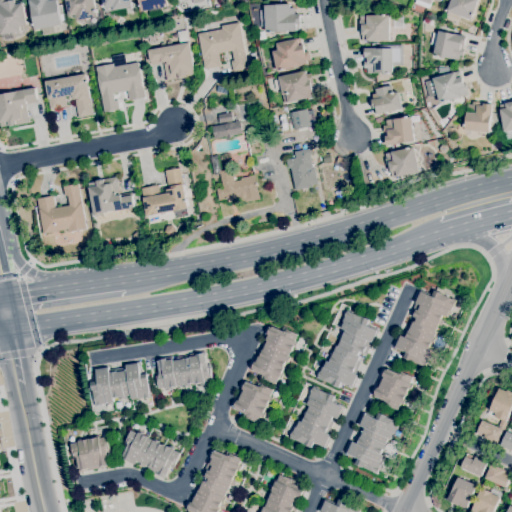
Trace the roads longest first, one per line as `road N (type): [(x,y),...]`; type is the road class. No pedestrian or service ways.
road 1 (secondary): [(9,333),(276,284),(444,233)]
road 2 (secondary): [(511,180),(273,252),(123,280)]
road 3 (tertiary): [(511,277),(403,511)]
road 4 (residential): [(0,166),(177,128)]
road 5 (residential): [(322,0),(354,141)]
road 6 (tertiary): [(20,386),(44,511)]
road 7 (secondary): [(123,280),(0,299)]
road 8 (secondary): [(419,241),(466,236),(494,250),(506,292)]
